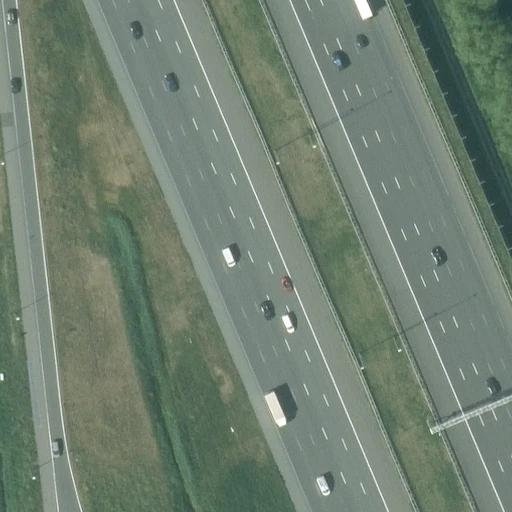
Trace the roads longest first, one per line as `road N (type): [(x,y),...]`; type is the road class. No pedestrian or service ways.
road 1 (motorway): [(135,0),(350,511)]
road 2 (motorway): [(11,0),(67,492)]
road 3 (motorway): [(511,440),(327,0)]
